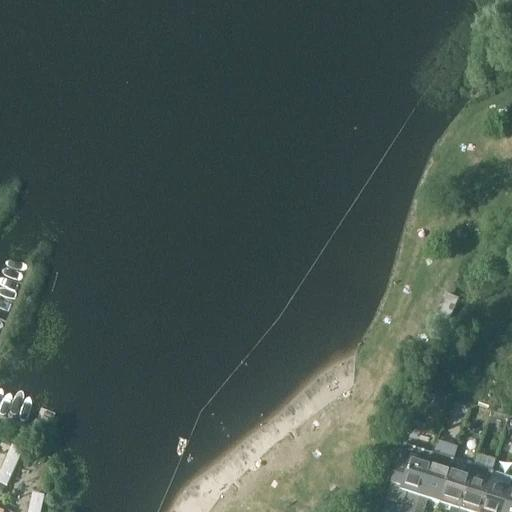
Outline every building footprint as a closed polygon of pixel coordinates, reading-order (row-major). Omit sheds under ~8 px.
[(431,315),(446,322),(455,300),(441,293),(431,315)] [(440,504),(451,471),(458,449),(438,443),(434,455),(432,454),(413,511),(424,511),(429,500),(440,504)] [(386,502),(403,507),(401,511),(413,511),(432,454),(405,445),(386,502)] [(0,472),(0,483),(7,487),(23,452),(12,447),(0,472)] [(481,511),(493,474),(497,462),(478,456),(471,477),(459,511),(481,511)] [(459,511),(471,477),(451,471),(440,504),(452,508),(450,511),(459,511)] [(502,511),(511,481),(511,479),(493,474),(481,511),(502,511)] [(511,511),(511,481),(502,511),(511,511)] [(44,511),(48,494),(36,492),(31,511),(44,511)]
